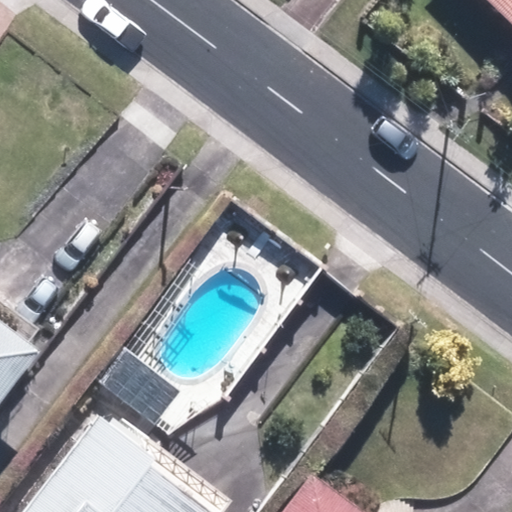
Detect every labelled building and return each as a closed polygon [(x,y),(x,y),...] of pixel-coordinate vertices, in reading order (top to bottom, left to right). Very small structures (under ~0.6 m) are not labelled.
[(511,0),(462,0),(511,48),(511,0)] [(0,383),(10,371),(23,381),(51,343),(34,331),(0,304),(0,383)] [(119,352),(91,384),(140,426),(168,394),(119,352)] [(12,511),(216,511),(219,508),(93,409),(12,511)] [(337,511),(301,483),(276,511),(337,511)]
